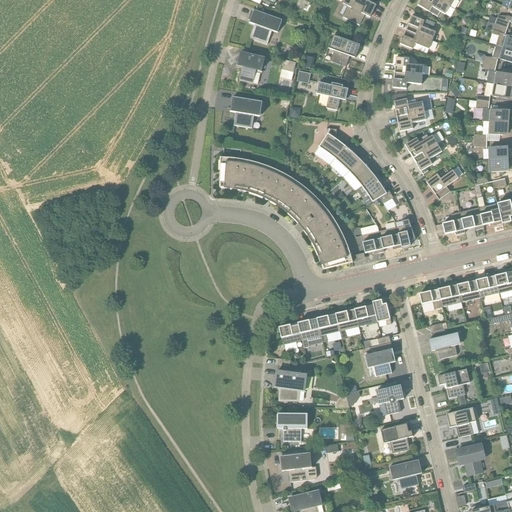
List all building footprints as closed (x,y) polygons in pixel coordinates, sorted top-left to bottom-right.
[(370,18),(372,13),(376,6),(364,0),(345,0),(343,5),(348,8),(343,19),(359,26),(364,16),(370,18)] [(445,15),(450,7),(437,0),(420,0),(417,6),(429,13),(432,8),(445,15)] [(250,39),(267,46),(272,32),(277,34),(282,21),(254,11),(249,24),(255,26),(250,39)] [(406,31),(432,42),(435,33),(422,27),(424,22),(412,17),(406,31)] [(495,25),(507,30),(509,24),(497,20),(495,25)] [(493,31),(505,35),(507,30),(495,25),(493,31)] [(428,50),(432,42),(406,31),(400,45),(412,50),(415,45),(428,50)] [(346,68),(350,57),(355,59),(360,46),(333,36),(328,49),(334,52),(330,63),(346,68)] [(503,48),(511,50),(511,38),(506,37),(503,48)] [(511,50),(503,48),(500,60),(511,63),(511,50)] [(244,68),(240,81),(252,84),(255,71),(261,72),(264,60),(241,54),(238,66),(244,68)] [(483,63),(496,66),(498,60),(485,57),(483,63)] [(394,73),(422,76),(423,67),(409,66),(409,60),(396,58),(394,73)] [(295,68),(296,65),(284,62),(282,72),(293,74),(293,73),(295,68)] [(482,69),(495,72),(496,66),(483,63),(482,69)] [(297,83),(308,85),(310,75),(299,73),(297,83)] [(422,76),(394,73),(392,89),(406,90),(407,84),(421,86),(422,76)] [(494,85),(511,88),(511,77),(511,76),(496,74),(494,85)] [(337,112),(339,100),(345,101),(348,90),(342,89),(343,86),(332,84),(331,86),(319,83),(316,95),(329,98),(326,109),(337,112)] [(511,89),(511,88),(494,85),(492,97),(506,100),(507,99),(510,99),(511,89)] [(453,112),(457,99),(450,97),(446,110),(453,112)] [(260,118),(260,115),(262,103),(232,98),(230,113),(236,114),(234,127),(252,129),(254,117),(260,118)] [(396,118),(424,112),(422,103),(408,106),(407,100),(393,103),(396,118)] [(489,123),(508,124),(508,114),(505,113),(505,112),(490,111),(489,123)] [(424,112),(396,118),(400,133),(413,130),(412,124),(426,121),(424,112)] [(508,124),(489,123),(489,135),(503,136),(503,135),(507,135),(508,124)] [(344,147),(335,140),(336,131),(326,130),(325,138),(319,148),(334,160),(344,147)] [(405,146),(412,159),(437,145),(432,137),(419,144),(416,139),(405,146)] [(360,161),(352,153),(354,150),(347,144),(344,147),(334,160),(337,162),(348,173),(360,161)] [(437,145),(412,159),(420,172),(432,165),(429,160),(442,153),(437,145)] [(489,161),(507,160),(507,150),(503,150),(503,149),(488,149),(489,161)] [(220,189),(228,189),(232,190),(237,190),(241,191),(246,192),(250,193),(254,195),(259,196),(263,198),(267,200),(269,201),(273,203),(278,206),(283,210),(287,213),(290,216),(294,220),(297,222),(299,224),(301,222),(307,228),(304,231),(305,232),(307,235),(309,238),(310,240),(312,242),(313,245),(315,249),(317,252),(318,255),(321,263),(323,271),(353,264),(350,254),(349,251),(348,248),(347,245),(345,241),(344,238),(341,233),(340,230),(338,226),(336,223),(334,220),(332,217),(330,215),(328,213),(326,209),(323,206),(321,204),(317,199),(312,195),(310,192),(307,190),(304,188),(301,186),(296,182),(293,180),(289,178),(285,175),(281,173),(277,171),(273,170),(269,168),(265,166),(260,165),(255,163),(253,163),(247,161),(242,160),(238,160),(230,159),(220,158),(220,189)] [(361,187),(374,177),(367,168),(369,166),(363,158),(360,161),(348,173),(354,178),(358,183),(361,187)] [(507,160),(489,161),(489,173),(504,173),(504,171),(508,171),(507,160)] [(437,175),(426,183),(435,196),(446,188),(458,179),(452,171),(440,180),(437,175)] [(386,194),(380,184),(383,182),(377,174),(374,177),(361,187),(362,187),(367,195),(369,198),(364,201),(367,206),(379,199),(386,194)] [(479,186),(488,184),(487,178),(474,181),(475,187),(479,186)] [(494,190),(506,187),(505,180),(492,183),(494,190)] [(337,187),(346,194),(351,189),(342,181),(337,187)] [(476,199),(482,198),(479,186),(475,187),(473,188),(476,199)] [(446,188),(435,196),(439,201),(450,193),(446,188)] [(383,205),(393,199),(389,192),(386,194),(379,199),(383,205)] [(497,205),(502,225),(511,223),(510,218),(511,217),(511,210),(509,197),(504,198),(505,203),(497,205)] [(493,227),(502,225),(497,205),(479,209),(483,226),(493,224),(493,227)] [(483,227),(483,226),(479,209),(460,214),(464,231),(474,229),(475,232),(484,230),(483,227)] [(464,231),(460,214),(451,216),(452,223),(442,225),(445,236),(455,233),(456,236),(465,234),(464,231)] [(397,228),(402,249),(410,247),(409,242),(415,241),(408,221),(402,222),(403,227),(397,228)] [(393,251),(402,249),(397,228),(379,233),(383,250),(392,248),(393,251)] [(384,253),(383,250),(379,233),(361,237),(365,254),(374,252),(375,255),(384,253)] [(499,295),(511,291),(511,269),(504,272),(505,275),(495,277),(499,295)] [(480,299),(499,295),(495,277),(494,274),(485,276),(486,279),(476,281),(480,299)] [(462,304),(480,299),(476,281),(476,279),(466,281),(467,284),(457,286),(462,304)] [(443,308),(462,304),(457,286),(457,283),(448,285),(448,288),(439,290),(443,308)] [(434,310),(443,308),(439,290),(438,290),(438,288),(429,290),(429,293),(419,295),(421,306),(432,303),(434,310)] [(391,325),(389,316),(386,305),(382,306),(381,301),(373,303),(378,324),(386,322),(387,326),(391,325)] [(359,328),(378,324),(373,303),(364,305),(364,308),(355,311),(359,328)] [(340,333),(359,328),(355,311),(354,308),(345,310),(346,313),(336,315),(340,333)] [(321,337),(340,333),(336,315),(335,312),(326,314),(327,317),(317,319),(321,337)] [(511,314),(490,320),(491,326),(501,323),(501,324),(509,322),(511,333),(511,314)] [(302,342),(321,337),(317,319),(316,317),(307,319),(308,322),(298,324),(302,342)] [(283,346),(302,342),(298,324),(297,321),(288,323),(289,326),(279,329),(281,339),(283,346)] [(431,334),(442,331),(441,325),(429,328),(431,334)] [(442,331),(431,334),(432,340),(428,341),(431,352),(435,351),(435,353),(437,353),(439,361),(457,356),(455,347),(460,345),(458,334),(445,337),(444,331),(442,331)] [(379,346),(385,345),(390,344),(389,337),(377,340),(379,346)] [(395,363),(395,362),(393,353),(392,350),(386,352),(385,345),(379,346),(368,349),(370,356),(364,357),(367,370),(373,368),(376,378),(392,374),(389,364),(395,363)] [(470,383),(467,370),(438,377),(440,386),(446,385),(450,399),(466,395),(463,385),(470,383)] [(276,372),(274,388),(280,389),(280,401),(297,401),(298,391),(304,392),(306,376),(276,372)] [(401,386),(375,392),(379,406),(385,405),(387,416),(401,413),(398,401),(404,400),(401,386)] [(338,409),(357,405),(355,398),(361,397),(360,391),(336,396),(338,409)] [(464,396),(458,398),(459,404),(466,403),(464,396)] [(494,415),(500,414),(497,400),(491,401),(494,415)] [(472,409),(446,415),(449,429),(455,427),(458,439),(473,436),(470,424),(476,422),(472,409)] [(277,415),(277,430),(283,430),(283,443),(301,443),(301,430),(307,430),(307,415),(277,415)] [(410,424),(381,431),(384,445),(390,444),(393,455),(410,451),(407,439),(410,439),(409,433),(412,433),(410,424)] [(501,445),(509,442),(508,436),(499,438),(501,445)] [(325,446),(326,453),(338,452),(337,445),(325,446)] [(480,446),(457,452),(460,465),(465,464),(468,476),(482,473),(479,461),(484,460),(480,446)] [(290,484),(307,482),(306,469),(312,469),(310,454),(282,457),(284,472),(289,471),(290,484)] [(372,466),(369,455),(362,457),(365,468),(372,466)] [(418,486),(416,476),(422,475),(418,461),(389,468),(393,481),(398,480),(401,491),(418,486)] [(464,493),(476,491),(475,484),(462,487),(464,493)] [(293,508),(294,511),(296,511),(298,511),(316,511),(316,507),(321,506),(318,492),(289,499),(291,509),(293,508)] [(509,511),(507,503),(489,507),(490,511),(509,511)]
